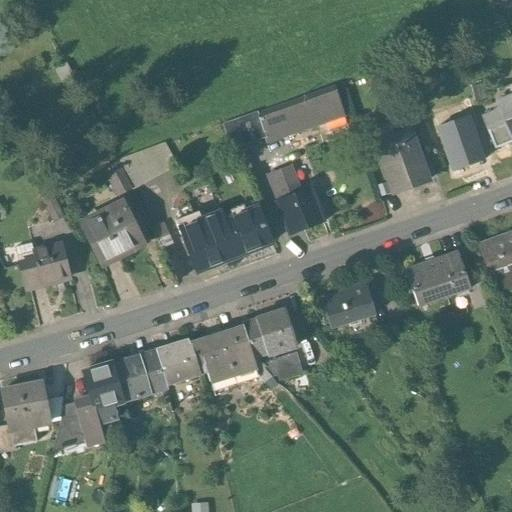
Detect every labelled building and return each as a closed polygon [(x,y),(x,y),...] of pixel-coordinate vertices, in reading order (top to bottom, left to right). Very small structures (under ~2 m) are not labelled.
[(335,92),(258,122),(263,137),(267,146),(345,116),(335,92)] [(232,149),(263,137),(258,122),(255,114),(223,126),(232,149)] [(511,117),(503,121),(511,147),(511,117)] [(467,118),(437,128),(452,172),(483,162),(467,118)] [(431,187),(410,124),(378,135),(398,198),(431,187)] [(118,160),(130,189),(182,168),(170,139),(118,160)] [(332,223),(321,188),(278,201),(289,236),(332,223)] [(144,245),(123,204),(85,224),(107,265),(144,245)] [(253,207),(181,228),(193,269),(264,248),(253,207)] [(173,239),(169,218),(158,220),(162,241),(173,239)] [(511,269),(511,237),(482,252),(494,278),(511,269)] [(61,242),(17,251),(25,286),(69,277),(61,242)] [(451,258),(408,270),(417,299),(459,287),(451,258)] [(360,289),(324,298),(331,326),(368,316),(360,289)] [(279,312),(238,325),(251,366),(297,355),(279,312)] [(257,382),(251,366),(238,325),(192,340),(206,376),(213,397),(257,382)] [(169,388),(206,376),(192,340),(155,351),(169,388)] [(155,351),(123,361),(134,399),(169,388),(155,351)] [(97,412),(134,399),(123,361),(87,373),(97,412)] [(42,381),(3,388),(11,430),(50,422),(42,381)]
